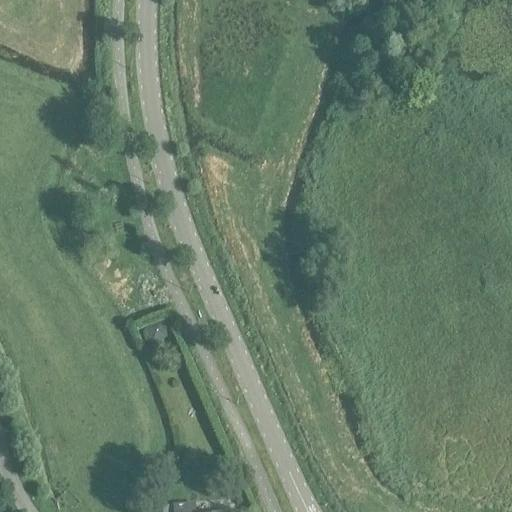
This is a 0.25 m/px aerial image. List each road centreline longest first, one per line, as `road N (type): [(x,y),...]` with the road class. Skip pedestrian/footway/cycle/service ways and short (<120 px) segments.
road 1 (secondary): [(308,511),(169,192),(147,89),(148,0)]
road 2 (track): [(0,284),(62,376),(94,511)]
